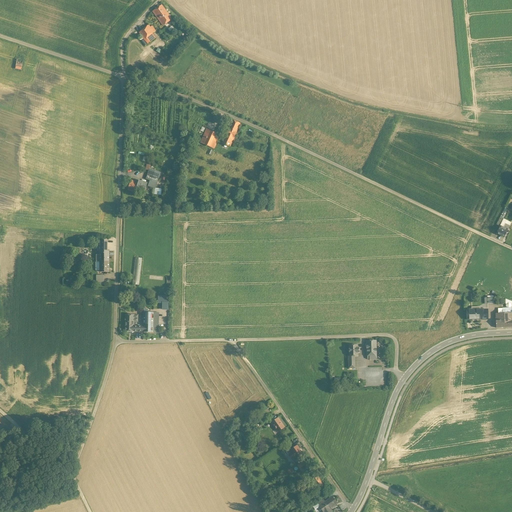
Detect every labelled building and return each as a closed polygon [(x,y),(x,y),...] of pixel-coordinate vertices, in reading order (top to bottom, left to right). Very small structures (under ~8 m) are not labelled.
[(153,12),(159,20),(165,16),(165,15),(167,13),(162,5),(153,12)] [(172,19),(167,13),(165,15),(165,16),(159,20),(163,26),(172,19)] [(150,27),(149,25),(139,32),(144,40),(148,44),(150,42),(153,40),(155,38),(152,34),(154,32),(150,27)] [(149,76),(153,78),(159,71),(156,68),(149,76)] [(240,123),(233,120),(231,125),(228,130),(236,134),(240,123)] [(220,135),(207,129),(201,143),(214,149),(220,135)] [(234,138),(226,134),(222,143),(230,147),(234,138)] [(152,181),(155,182),(156,182),(159,173),(150,169),(147,179),(148,180),(152,181)] [(147,183),(146,187),(153,189),(155,182),(152,181),(148,180),(147,183)] [(139,181),(138,185),(137,188),(145,190),(146,187),(147,183),(139,181)] [(128,190),(135,192),(137,188),(138,185),(134,183),(130,182),(128,190)] [(504,208),(499,220),(502,222),(507,210),(504,208)] [(508,230),(500,226),(497,234),(504,237),(508,230)] [(100,262),(109,262),(109,251),(107,251),(100,251),(100,255),(100,262)] [(132,284),(139,285),(142,259),(136,258),(132,284)] [(100,272),(109,272),(109,262),(100,262),(100,272)] [(467,319),(481,319),(480,310),(466,310),(467,319)] [(143,328),(143,332),(153,332),(154,317),(154,313),(144,312),(143,328)] [(511,327),(511,312),(502,313),(496,314),(496,328),(511,327)] [(125,325),(134,325),(134,323),(135,315),(125,314),(125,325)] [(376,341),(366,341),(366,356),(367,356),(370,356),(370,359),(370,360),(377,360),(376,341)] [(355,356),(358,356),(357,353),(359,353),(359,348),(357,348),(357,345),(349,345),(349,356),(349,357),(355,356)] [(267,422),(263,416),(257,419),(262,426),(267,422)] [(288,429),(281,417),(272,423),(280,434),(288,429)] [(298,445),(296,442),(292,446),(294,449),(291,451),(293,454),(290,456),(294,461),(297,459),(298,460),(307,454),(299,444),(298,445)] [(312,467),(308,460),(299,466),(303,473),(312,467)] [(328,487),(322,478),(314,483),(320,492),(328,487)] [(340,504),(335,496),(328,501),(327,499),(319,505),(324,511),(334,511),(333,509),(340,504)]
